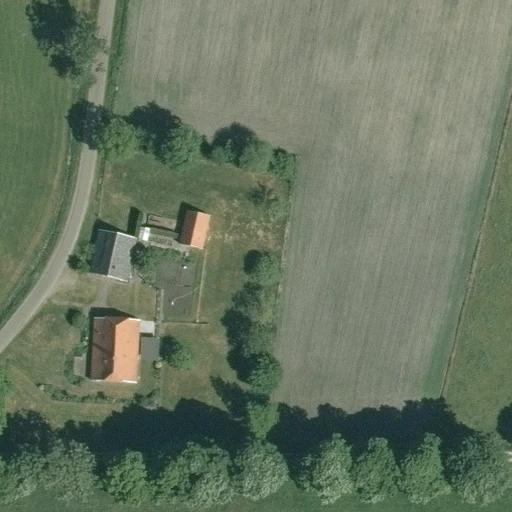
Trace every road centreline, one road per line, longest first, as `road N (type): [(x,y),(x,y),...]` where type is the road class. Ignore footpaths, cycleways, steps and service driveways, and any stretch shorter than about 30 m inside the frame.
road 1 (track): [(511,460),(0,458)]
road 2 (unclassified): [(0,342),(71,229),(106,0)]
